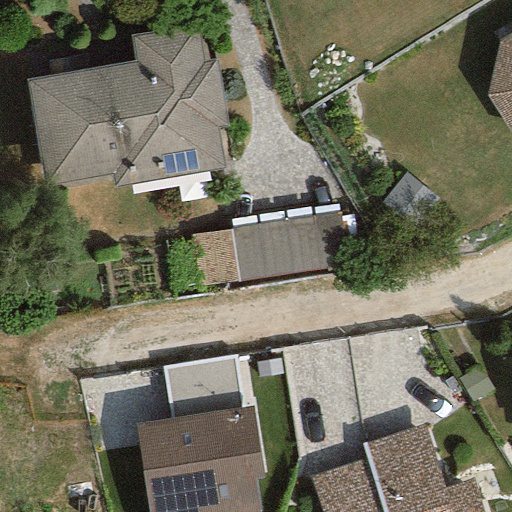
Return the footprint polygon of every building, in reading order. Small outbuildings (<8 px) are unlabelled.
[(137,67),(29,84),(45,186),(234,157),(213,23),(132,35),(137,67)] [(511,42),(478,65),(511,116),(511,42)] [(223,266),(346,269),(347,213),(224,210),(223,266)] [(254,399),(139,415),(152,511),(222,511),(222,510),(268,503),(254,399)] [(310,457),(325,511),(492,511),(481,468),(446,477),(431,424),(310,457)]
